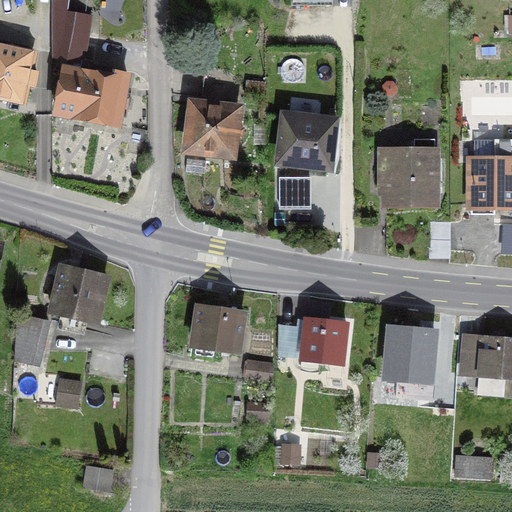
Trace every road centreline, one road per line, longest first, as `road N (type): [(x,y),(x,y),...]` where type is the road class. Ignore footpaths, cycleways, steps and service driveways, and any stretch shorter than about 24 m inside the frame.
road 1 (secondary): [(511,297),(294,276),(154,245)]
road 2 (residential): [(154,245),(142,511)]
road 3 (residential): [(154,245),(159,0)]
road 4 (secondary): [(154,245),(0,200)]
